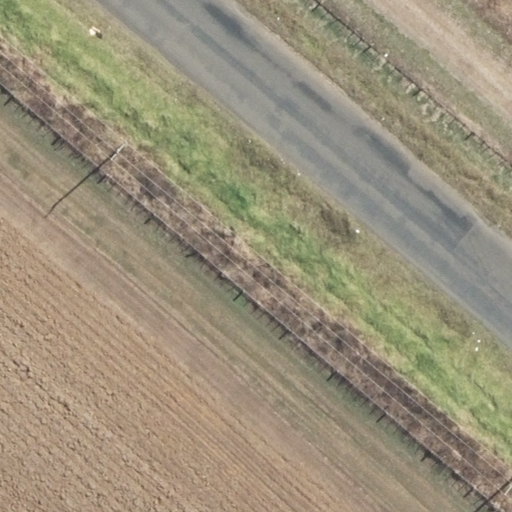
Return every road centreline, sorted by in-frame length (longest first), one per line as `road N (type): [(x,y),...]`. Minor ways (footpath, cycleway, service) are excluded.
road 1 (unclassified): [(511,384),(55,0)]
road 2 (track): [(419,511),(0,149)]
